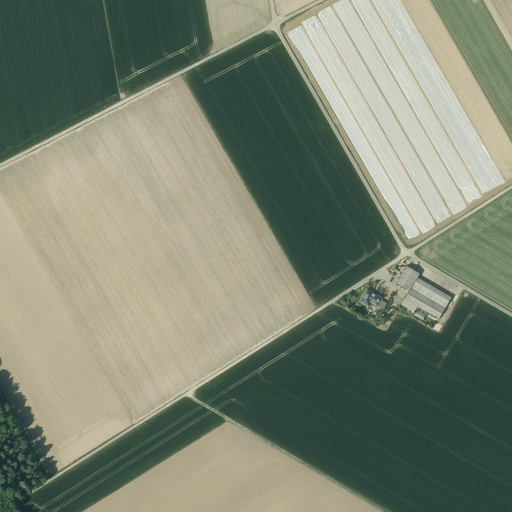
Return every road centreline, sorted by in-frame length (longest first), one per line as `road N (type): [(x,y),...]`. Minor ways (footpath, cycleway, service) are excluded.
road 1 (unclassified): [(55,477),(511,187)]
road 2 (residential): [(274,24),(0,165)]
road 3 (track): [(406,254),(274,24)]
road 4 (track): [(383,511),(185,394)]
road 5 (track): [(406,254),(511,316)]
